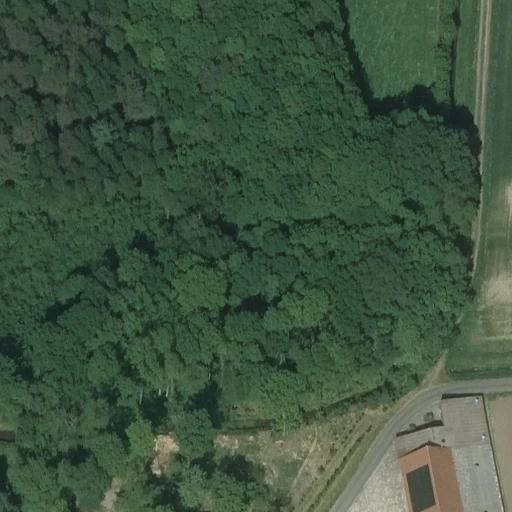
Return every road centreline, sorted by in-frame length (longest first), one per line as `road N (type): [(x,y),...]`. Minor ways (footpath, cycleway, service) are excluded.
road 1 (track): [(488,0),(471,232),(443,347),(415,395)]
road 2 (unclassified): [(511,385),(415,395),(330,511)]
